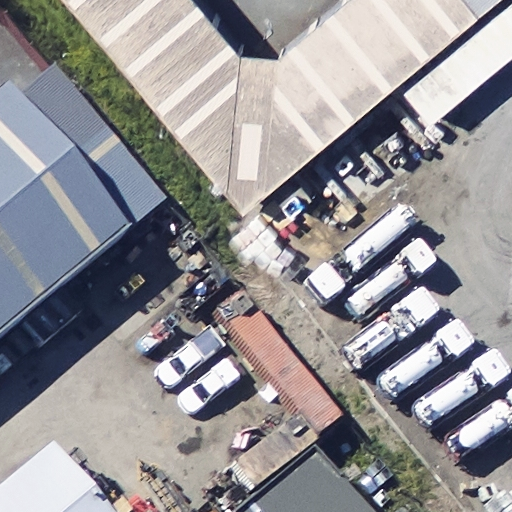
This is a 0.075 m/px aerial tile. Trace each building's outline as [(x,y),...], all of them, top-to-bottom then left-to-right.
[(58,0),(242,221),(484,21),(466,0),(349,0),(252,80),(186,0),(58,0)] [(510,0),(466,0),(484,21),(510,0)] [(0,373),(146,254),(27,110),(0,132),(0,373)] [(101,399),(126,428),(248,326),(223,296),(101,399)] [(281,425),(188,501),(196,511),(233,511),(336,429),(264,340),(232,366),(281,425)] [(0,511),(93,511),(52,462),(0,504),(0,511)] [(295,511),(283,497),(264,511),(295,511)]
